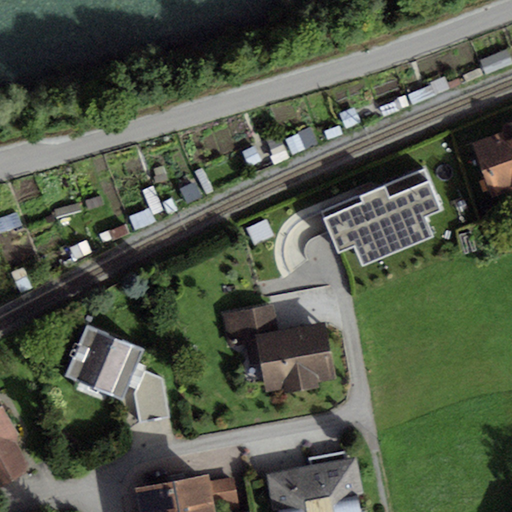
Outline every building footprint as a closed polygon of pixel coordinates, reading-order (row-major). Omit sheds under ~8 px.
[(511,139),(466,152),(480,199),(511,189),(511,139)] [(420,217),(434,212),(425,191),(391,204),(386,192),(361,202),(366,209),(325,225),(338,256),(357,249),(364,267),(430,241),(420,217)] [(267,312),(230,318),(234,344),(272,337),(267,312)] [(137,350),(83,330),(61,379),(118,404),(125,386),(137,392),(134,398),(141,427),(169,423),(164,385),(146,375),(142,385),(128,378),(137,350)] [(316,335),(248,346),(256,397),(325,386),(316,335)] [(0,409),(0,486),(28,469),(13,444),(19,440),(0,409)] [(361,511),(356,469),(270,481),(274,511),(361,511)] [(232,479),(130,492),(132,511),(201,511),(202,511),(236,507),(232,479)]
